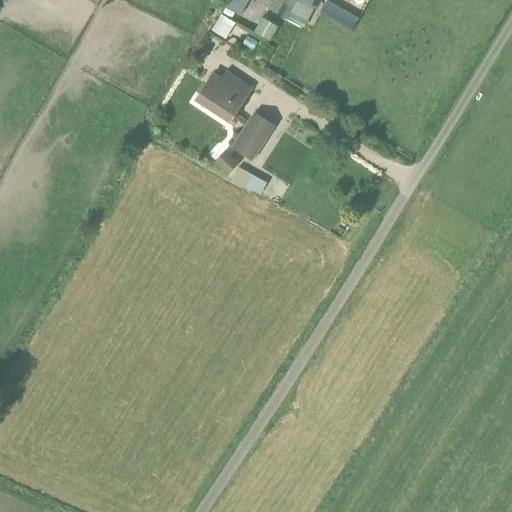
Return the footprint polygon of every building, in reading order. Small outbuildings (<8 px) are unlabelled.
[(238,14),(245,0),(230,0),(226,7),(238,14)] [(286,20),(296,0),(273,0),(269,9),(286,20)] [(326,2),(321,13),(336,21),(341,11),(326,2)] [(224,38),(234,23),(221,14),(211,30),(224,38)] [(261,18),(253,32),(269,42),(277,27),(261,18)] [(250,88),(226,72),(221,79),(212,73),(194,101),(228,122),(250,88)] [(251,161),(274,126),(253,112),(230,147),(251,161)] [(229,175),(238,164),(225,152),(215,162),(229,175)] [(259,193),(264,183),(238,168),(232,178),(259,193)]
